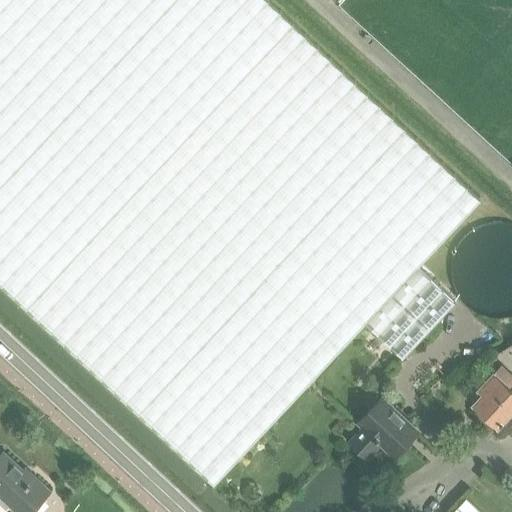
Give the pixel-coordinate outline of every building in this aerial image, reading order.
[(454,301),(441,289),(416,265),(479,198),(268,0),(0,0),(0,281),(213,481),(364,322),(402,356),(454,301)] [(511,410),(511,390),(511,389),(511,388),(511,375),(501,366),(475,394),(479,398),(473,405),(486,417),(485,422),(490,427),(494,425),(496,427),(511,410)] [(365,426),(351,441),(367,455),(380,441),(394,454),(417,429),(382,397),(360,421),(365,426)] [(4,451),(0,455),(0,494),(18,511),(31,511),(50,492),(25,468),(23,470),(4,451)] [(482,511),(466,497),(451,511),(482,511)]
